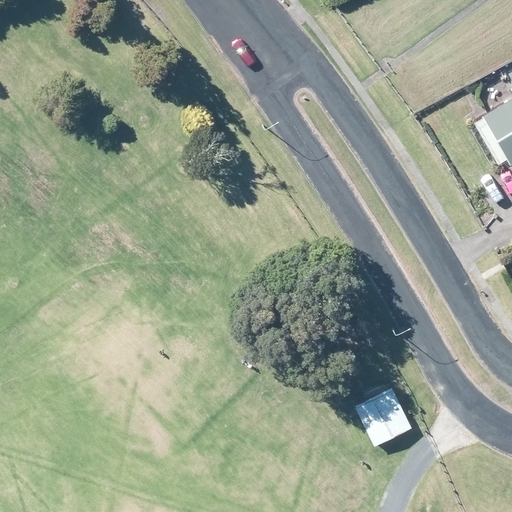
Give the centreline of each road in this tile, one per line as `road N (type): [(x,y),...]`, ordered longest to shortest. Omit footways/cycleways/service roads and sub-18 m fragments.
road 1 (tertiary): [(511,436),(445,381),(283,111),(277,61)]
road 2 (tertiary): [(277,61),(305,60),(347,102),(489,339),(511,360)]
